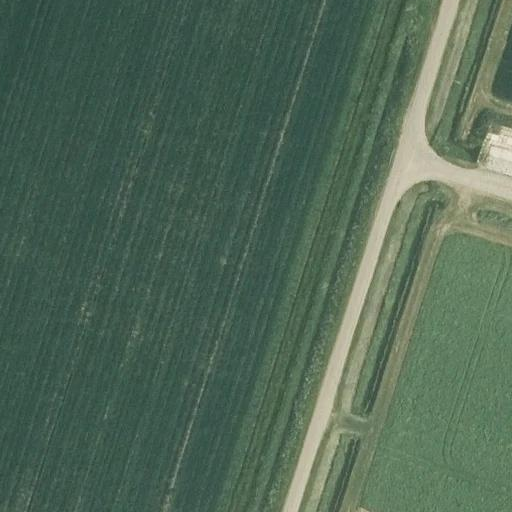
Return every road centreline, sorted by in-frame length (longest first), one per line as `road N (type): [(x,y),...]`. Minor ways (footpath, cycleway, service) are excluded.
road 1 (unclassified): [(291,511),(402,160)]
road 2 (unclassified): [(402,160),(452,0)]
